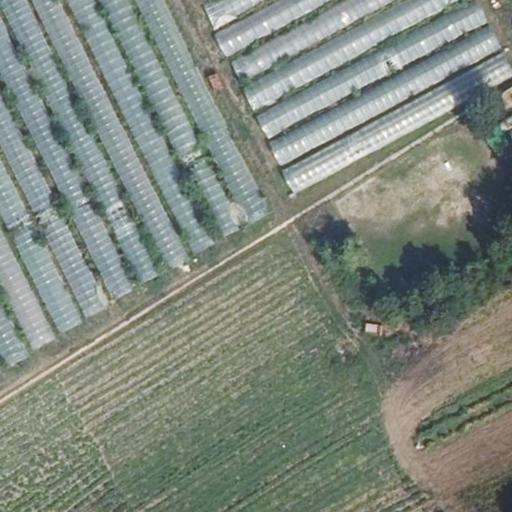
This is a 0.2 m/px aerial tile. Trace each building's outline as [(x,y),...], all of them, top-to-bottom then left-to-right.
[(102,0),(216,242),(238,232),(129,0),(102,0)] [(211,110),(161,0),(138,0),(240,227),(266,216),(218,106),(211,110)] [(0,67),(110,301),(131,292),(0,13),(0,67)] [(511,70),(508,60),(488,68),(494,83),(511,75),(511,70)] [(0,144),(83,321),(105,311),(0,86),(0,144)] [(0,235),(0,291),(29,354),(50,344),(0,235)]
